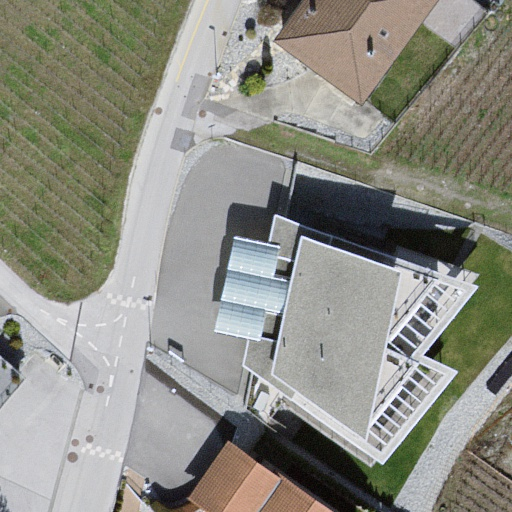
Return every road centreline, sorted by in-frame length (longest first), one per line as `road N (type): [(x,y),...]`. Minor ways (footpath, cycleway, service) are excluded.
road 1 (residential): [(224,0),(163,161),(122,340)]
road 2 (track): [(511,216),(181,112)]
road 3 (residential): [(122,340),(84,511)]
road 4 (residential): [(0,278),(63,321),(122,340)]
